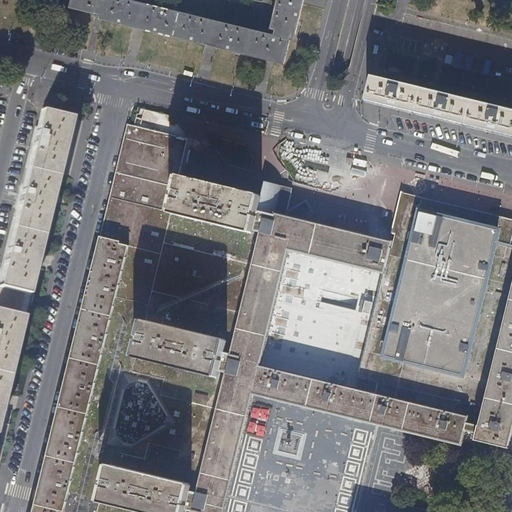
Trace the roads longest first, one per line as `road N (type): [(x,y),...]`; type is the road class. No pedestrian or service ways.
road 1 (residential): [(121,86),(16,511)]
road 2 (residential): [(121,86),(310,125)]
road 3 (residential): [(341,133),(511,175)]
road 4 (residential): [(341,133),(370,0)]
road 5 (residential): [(341,0),(310,125)]
